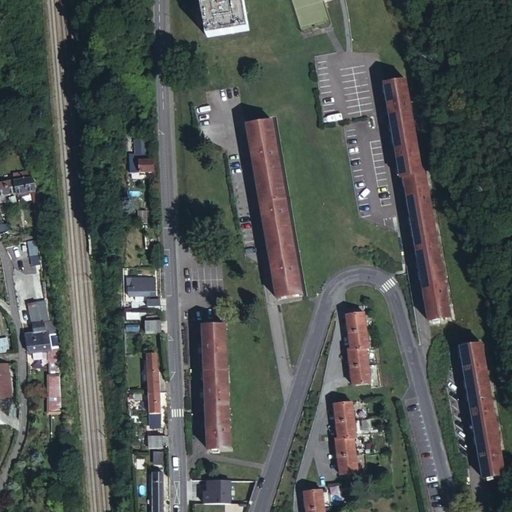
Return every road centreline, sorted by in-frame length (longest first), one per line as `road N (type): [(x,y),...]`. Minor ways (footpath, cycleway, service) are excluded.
road 1 (tertiary): [(159,0),(179,511)]
road 2 (residential): [(445,477),(395,293),(374,275),(352,274),(340,279),(323,310),(259,511)]
road 3 (residential): [(0,496),(25,412),(22,337),(0,242)]
road 4 (unknown): [(487,511),(455,348)]
